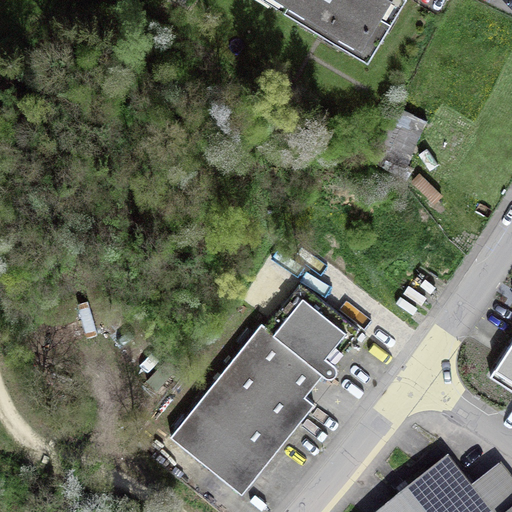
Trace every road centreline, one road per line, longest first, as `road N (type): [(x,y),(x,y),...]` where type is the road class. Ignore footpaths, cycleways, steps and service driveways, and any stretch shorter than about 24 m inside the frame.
road 1 (track): [(0,400),(33,447),(168,511)]
road 2 (residential): [(415,376),(301,511)]
road 3 (residential): [(511,238),(415,376)]
